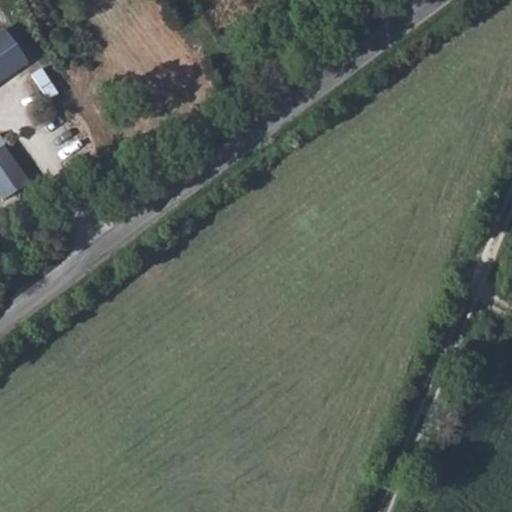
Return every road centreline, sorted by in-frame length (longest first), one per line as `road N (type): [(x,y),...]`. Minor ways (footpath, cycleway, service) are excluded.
road 1 (unclassified): [(0,318),(433,0)]
road 2 (track): [(511,191),(382,511)]
